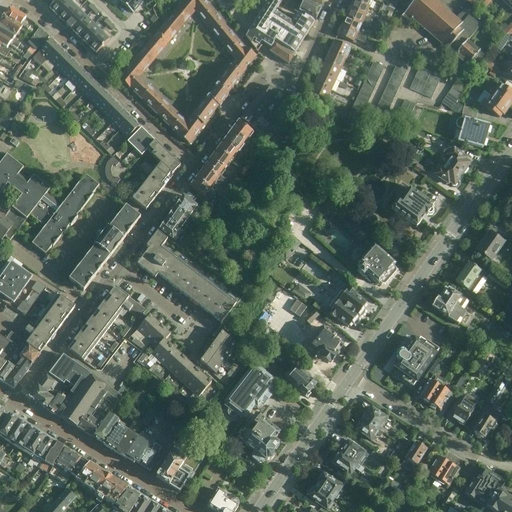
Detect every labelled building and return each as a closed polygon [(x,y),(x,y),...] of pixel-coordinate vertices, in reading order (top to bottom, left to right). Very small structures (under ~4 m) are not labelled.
[(57,0),(49,9),(57,17),(73,0),(72,0),(72,1),(70,0),(57,0)] [(74,0),(73,0),(57,17),(61,20),(65,24),(81,7),(74,0)] [(138,0),(121,0),(119,2),(126,8),(133,14),(134,13),(142,3),(138,0)] [(185,0),(183,3),(180,3),(178,5),(179,8),(119,79),(130,89),(137,96),(140,99),(178,136),(190,145),(218,107),(219,108),(221,105),(222,105),(222,104),(224,102),(225,100),(226,99),(228,96),(227,95),(256,57),(244,48),(244,49),(204,0),(185,0)] [(294,55),(313,25),(314,24),(305,17),(303,20),(297,15),(294,20),(277,9),(283,0),(262,0),(261,2),(266,5),(249,32),(245,37),(258,53),(262,47),(267,51),(269,48),(271,50),(276,43),(294,55)] [(316,20),(321,8),(304,1),(301,0),(298,0),(294,10),(316,20)] [(321,8),(325,0),(304,0),(304,1),(321,8)] [(369,9),(373,0),(372,0),(353,0),(353,1),(369,9)] [(412,20),(454,57),(453,58),(459,64),(460,62),(466,68),(472,62),(475,65),(483,56),(467,42),(485,22),(468,6),(456,19),(434,0),(412,0),(407,7),(409,9),(402,17),(409,23),(412,20)] [(453,0),(451,3),(458,9),(464,1),(462,0),(453,0)] [(486,8),(493,0),(487,0),(483,5),(486,8)] [(229,1),(221,8),(224,13),(233,5),(229,1)] [(365,17),(369,9),(353,1),(349,10),(365,17)] [(81,7),(65,24),(72,32),(86,18),(78,11),(82,7),(81,7)] [(9,9),(3,17),(28,32),(30,28),(22,23),(26,18),(9,9)] [(369,20),(365,17),(349,10),(345,19),(361,26),(361,25),(366,27),(369,20)] [(382,25),(387,27),(391,19),(382,15),(381,17),(385,18),(382,25)] [(3,17),(2,19),(0,21),(0,26),(16,37),(20,31),(25,34),(28,32),(3,17)] [(86,18),(72,32),(80,39),(93,26),(86,18)] [(345,19),(341,27),(365,38),(368,30),(361,26),(345,19)] [(511,24),(502,34),(504,36),(511,35),(511,34),(511,24)] [(0,26),(0,36),(18,47),(21,44),(14,40),(16,37),(0,26)] [(93,26),(80,39),(88,47),(105,30),(104,29),(101,33),(93,26)] [(337,36),(353,44),(355,39),(364,44),(366,39),(365,38),(341,27),(337,36)] [(40,30),(34,37),(40,42),(45,35),(40,30)] [(105,30),(88,47),(94,53),(96,55),(113,38),(112,37),(105,30)] [(511,34),(511,35),(504,36),(502,38),(509,43),(510,41),(511,42),(511,34)] [(49,38),(45,35),(40,42),(34,37),(27,44),(31,47),(35,51),(37,49),(38,50),(49,38)] [(0,36),(0,45),(7,49),(9,46),(16,50),(18,47),(0,36)] [(59,48),(51,40),(32,60),(40,68),(47,60),(59,48)] [(345,60),(350,49),(334,42),(329,53),(345,60)] [(288,65),(294,56),(294,55),(276,43),(271,50),(269,53),(288,65)] [(0,45),(0,50),(6,54),(9,50),(7,49),(0,45)] [(31,47),(27,52),(31,56),(35,51),(31,47)] [(47,60),(54,67),(66,55),(59,48),(47,60)] [(340,71),(345,60),(329,53),(324,63),(340,71)] [(73,62),(72,61),(66,55),(54,67),(61,74),(73,62)] [(61,74),(69,81),(80,69),(73,62),(61,74)] [(484,67),(491,72),(495,75),(499,70),(488,62),(484,67)] [(324,63),(319,74),(336,81),(341,83),(346,73),(340,71),(324,63)] [(384,68),(373,63),(370,69),(381,74),(384,68)] [(19,65),(14,71),(18,74),(22,67),(19,65)] [(393,72),(392,73),(403,78),(406,73),(395,68),(393,72)] [(427,78),(430,73),(419,68),(417,73),(427,78)] [(88,76),(80,69),(69,81),(76,89),(88,76)] [(379,79),(381,74),(370,69),(368,74),(379,79)] [(27,83),(29,79),(33,75),(30,73),(26,77),(25,76),(23,80),(27,83)] [(401,84),(403,78),(392,73),(390,79),(401,84)] [(425,84),(427,78),(417,73),(414,79),(420,81),(425,84)] [(438,83),(441,78),(430,73),(427,78),(438,83)] [(319,74),(315,84),(331,91),(336,81),(319,74)] [(376,84),(379,79),(368,74),(365,79),(376,84)] [(95,84),(88,76),(76,89),(83,96),(95,84)] [(357,78),(354,86),(359,88),(362,81),(357,78)] [(436,89),(438,83),(427,78),(425,84),(436,89)] [(374,90),(376,84),(365,79),(363,85),(374,90)] [(398,89),(401,84),(390,79),(387,84),(398,89)] [(415,92),(420,81),(414,79),(409,90),(415,92)] [(423,89),(425,84),(420,81),(415,92),(420,95),(420,94),(423,89)] [(102,91),(95,84),(83,96),(90,103),(102,91)] [(315,84),(310,95),(316,100),(315,102),(323,108),(326,102),(331,91),(315,84)] [(396,95),(398,89),(387,84),(385,89),(396,95)] [(433,94),(436,89),(425,84),(423,89),(433,94)] [(465,89),(454,84),(451,89),(462,94),(465,89)] [(371,95),(374,90),(363,85),(360,90),(371,95)] [(490,97),(508,109),(511,103),(511,95),(498,85),(490,97)] [(278,94),(269,87),(265,88),(257,97),(269,106),(270,104),(275,98),(278,94)] [(308,99),(303,94),(297,88),(292,96),(296,101),(306,110),(305,111),(306,113),(315,102),(316,100),(310,95),(308,99)] [(393,100),(396,95),(385,89),(382,95),(393,100)] [(431,99),(433,94),(423,89),(420,94),(431,99)] [(461,96),(451,89),(448,94),(458,101),(461,96)] [(369,100),(371,95),(360,90),(358,95),(369,100)] [(109,98),(102,91),(90,103),(98,110),(109,98)] [(292,96),(285,92),(281,99),(287,103),(286,105),(291,108),(292,107),(299,116),(304,111),(305,111),(306,110),(296,101),(292,96)] [(458,101),(448,94),(445,99),(455,106),(458,101)] [(366,106),(369,100),(358,95),(356,101),(366,106)] [(391,105),(393,100),(382,95),(380,100),(391,105)] [(257,97),(253,103),(249,108),(260,117),(270,125),(271,126),(274,129),(272,131),(277,136),(286,128),(281,122),(280,122),(265,111),(269,106),(257,97)] [(508,109),(490,97),(486,102),(483,100),(479,106),(500,120),(508,109)] [(117,105),(109,98),(98,110),(105,117),(117,105)] [(279,110),(281,107),(283,104),(275,98),(270,104),(279,110)] [(455,106),(445,99),(441,104),(442,104),(451,110),(455,106)] [(388,111),(391,105),(380,100),(377,106),(388,111)] [(366,106),(356,101),(353,106),(364,111),(366,106)] [(405,114),(410,103),(404,101),(399,112),(405,114)] [(415,106),(415,105),(410,103),(405,114),(410,116),(415,106)] [(124,112),(117,105),(105,117),(112,124),(124,112)] [(362,117),(364,111),(353,106),(351,112),(362,117)] [(386,116),(388,111),(377,106),(375,111),(386,116)] [(260,117),(249,108),(241,119),(251,128),(257,134),(268,145),(274,139),(266,130),(270,125),(260,117)] [(462,116),(475,119),(477,112),(463,108),(461,115),(462,116)] [(383,121),(386,116),(375,111),(373,116),(383,121)] [(408,122),(410,116),(405,114),(399,112),(399,111),(397,117),(408,122)] [(131,119),(124,112),(112,124),(119,131),(131,119)] [(359,122),(362,117),(351,112),(348,117),(359,122)] [(281,122),(286,128),(295,120),(289,113),(280,122),(281,122)] [(8,115),(4,121),(12,127),(16,119),(8,115)] [(381,127),(383,121),(373,116),(370,122),(381,127)] [(461,119),(460,119),(458,120),(456,122),(455,125),(455,127),(457,129),(461,130),(460,133),(454,131),(452,141),(457,142),(457,143),(481,149),(488,127),(474,123),(475,119),(462,116),(461,119)] [(405,127),(408,122),(397,117),(394,122),(405,127)] [(119,131),(127,139),(139,127),(131,119),(119,131)] [(7,134),(12,127),(4,121),(0,127),(0,129),(1,130),(7,134)] [(403,133),(405,127),(394,122),(392,128),(403,133)] [(231,162),(251,135),(252,133),(245,128),(238,123),(217,152),(231,162)] [(389,130),(378,127),(369,139),(374,142),(377,137),(381,140),(388,137),(389,130)] [(141,129),(127,143),(134,150),(148,136),(141,129)] [(147,151),(155,143),(148,136),(134,150),(141,157),(147,151)] [(103,149),(110,141),(106,137),(103,140),(100,137),(96,141),(99,145),(103,149)] [(10,143),(16,148),(19,144),(13,139),(10,143)] [(110,141),(103,149),(106,152),(109,149),(106,146),(111,142),(110,141)] [(130,199),(142,209),(145,212),(169,180),(167,178),(170,174),(171,176),(180,167),(155,143),(147,151),(160,165),(156,170),(154,168),(130,199)] [(461,176),(466,168),(469,164),(464,161),(466,159),(454,151),(453,151),(452,150),(451,151),(449,149),(444,150),(439,156),(440,161),(451,168),(461,176)] [(217,152),(196,179),(196,180),(214,193),(219,187),(215,184),(217,181),(222,184),(225,180),(221,176),(226,168),(231,162),(217,152)] [(78,218),(76,217),(79,214),(93,196),(92,195),(99,186),(85,176),(61,207),(46,195),(50,190),(33,177),(29,182),(19,174),(23,169),(6,156),(0,163),(0,241),(1,242),(4,237),(10,242),(29,216),(45,228),(31,245),(45,256),(52,247),(53,248),(67,230),(66,230),(69,226),(70,227),(78,218)] [(111,185),(114,188),(120,181),(116,178),(114,180),(113,180),(112,178),(111,177),(111,175),(110,173),(110,171),(111,169),(111,168),(112,166),(114,165),(116,167),(119,164),(113,158),(110,161),(108,162),(107,164),(106,166),(105,169),(105,171),(105,173),(105,175),(106,178),(107,180),(108,181),(109,183),(111,185)] [(440,161),(444,164),(441,168),(440,170),(438,169),(434,176),(448,185),(449,183),(454,187),(461,176),(451,168),(440,161)] [(425,178),(428,173),(421,169),(416,165),(413,170),(425,178)] [(335,181),(331,177),(325,184),(326,186),(324,188),(327,191),(335,181)] [(190,188),(196,193),(203,199),(207,201),(214,193),(196,180),(190,188)] [(433,208),(408,191),(401,186),(395,194),(399,198),(390,210),(416,228),(424,216),(427,218),(427,216),(428,217),(431,216),(433,213),(433,210),(432,210),(433,208)] [(183,197),(175,208),(191,220),(199,210),(197,208),(183,197)] [(140,218),(134,214),(125,207),(109,228),(108,227),(94,245),(95,246),(68,281),(83,292),(110,258),(124,240),(140,218)] [(175,208),(174,210),(167,219),(183,231),(191,220),(175,208)] [(167,219),(165,222),(159,231),(173,241),(173,240),(176,242),(183,231),(167,219)] [(490,262),(503,244),(493,236),(496,232),(488,226),(485,231),(489,234),(476,252),(484,257),(483,259),(488,262),(489,261),(490,262)] [(157,233),(146,247),(149,250),(137,266),(155,280),(158,276),(173,255),(162,247),(167,241),(157,233)] [(300,243),(292,237),(291,236),(276,254),(286,262),(300,243)] [(394,267),(373,248),(366,255),(363,252),(361,254),(360,253),(359,253),(358,253),(357,254),(356,255),(356,256),(356,257),(356,258),(357,258),(357,259),(355,261),(359,264),(357,266),(359,268),(356,271),(362,277),(363,277),(365,279),(368,276),(378,285),(379,284),(381,285),(384,286),(395,273),(395,270),(393,268),(394,267)] [(158,276),(221,324),(236,304),(173,255),(158,276)] [(11,264),(0,279),(0,294),(13,303),(14,302),(21,292),(22,293),(23,294),(24,295),(25,295),(25,294),(26,294),(26,293),(26,292),(26,291),(25,291),(25,290),(24,290),(23,290),(30,280),(29,279),(30,278),(11,264)] [(481,272),(468,264),(455,282),(472,294),(484,275),(480,273),(481,272)] [(487,278),(496,284),(505,290),(509,284),(490,272),(487,278)] [(25,316),(45,288),(37,282),(31,290),(32,291),(24,303),(23,303),(17,311),(25,316)] [(311,294),(298,284),(292,292),(306,302),(311,294)] [(335,300),(358,318),(358,317),(359,318),(359,317),(362,317),(363,314),(364,312),(364,311),(362,309),(365,305),(354,296),(357,293),(348,287),(343,294),(341,292),(335,300)] [(115,288),(88,323),(68,350),(83,362),(119,316),(117,314),(122,307),(139,320),(145,312),(115,288)] [(466,301),(460,297),(460,298),(448,290),(441,302),(437,300),(432,308),(447,318),(447,319),(458,326),(466,314),(460,310),(466,301)] [(42,303),(48,295),(46,292),(39,301),(42,303)] [(45,347),(75,308),(58,296),(35,328),(30,324),(25,332),(31,337),(29,341),(26,344),(26,345),(40,355),(43,351),(45,347)] [(358,318),(335,300),(329,308),(331,309),(326,316),(334,323),(336,320),(347,328),(350,324),(353,326),(356,324),(357,322),(357,320),(358,319),(358,318)] [(28,316),(31,319),(37,310),(34,308),(28,316)] [(310,325),(319,316),(315,311),(311,308),(307,312),(310,315),(305,320),(310,325)] [(511,309),(502,324),(503,324),(511,330),(511,309)] [(157,323),(149,317),(136,331),(144,337),(157,323)] [(163,330),(157,323),(144,337),(150,344),(163,330)] [(123,338),(130,330),(127,328),(121,336),(123,338)] [(321,359),(327,364),(331,364),(343,347),(335,341),(336,339),(322,328),(321,330),(319,329),(316,333),(318,334),(313,341),(312,340),(311,342),(309,342),(307,344),(307,347),(306,349),(314,354),(314,355),(314,357),(314,358),(314,359),(315,360),(316,360),(317,361),(318,361),(319,360),(320,360),(321,359)] [(478,334),(468,328),(465,335),(474,340),(478,334)] [(150,344),(156,349),(157,350),(164,341),(165,342),(170,336),(163,330),(150,344)] [(19,349),(24,343),(11,333),(5,340),(19,349)] [(215,342),(231,353),(237,345),(221,333),(215,342)] [(0,373),(4,368),(9,361),(11,360),(14,355),(19,349),(5,340),(0,336),(0,373)] [(246,350),(246,349),(250,345),(240,337),(236,342),(246,350)] [(403,375),(401,379),(400,380),(413,388),(439,350),(426,342),(420,338),(417,342),(414,340),(406,352),(404,351),(404,350),(398,351),(394,357),(395,363),(396,363),(397,364),(394,369),(403,375)] [(478,344),(472,340),(468,346),(474,350),(478,344)] [(171,347),(165,342),(164,341),(157,350),(156,349),(151,355),(158,362),(171,347)] [(215,342),(210,349),(225,361),(231,353),(215,342)] [(26,345),(26,344),(24,343),(19,349),(14,355),(30,367),(40,355),(26,345)] [(112,354),(118,345),(115,343),(109,351),(112,354)] [(158,362),(165,368),(178,354),(171,347),(158,362)] [(220,368),(225,361),(210,349),(204,356),(220,368)] [(481,361),(475,370),(483,375),(488,368),(494,359),(485,353),(481,361)] [(165,368),(171,374),(184,360),(178,354),(165,368)] [(13,390),(30,368),(30,367),(14,355),(11,360),(18,365),(14,369),(3,384),(13,390)] [(63,356),(48,375),(64,385),(66,383),(74,388),(82,378),(82,379),(86,381),(90,375),(63,356)] [(200,363),(207,369),(215,374),(220,368),(204,356),(200,363)] [(100,369),(100,368),(106,360),(104,358),(97,367),(100,369)] [(428,373),(433,377),(440,367),(439,366),(442,361),(439,359),(428,373)] [(171,374),(178,380),(191,366),(184,360),(171,374)] [(0,373),(0,382),(3,384),(14,369),(12,367),(14,365),(9,361),(4,368),(0,373)] [(266,368),(276,378),(282,372),(271,362),(266,368)] [(254,364),(224,403),(226,404),(224,406),(228,410),(228,411),(227,411),(227,412),(227,413),(227,414),(227,415),(228,416),(229,417),(230,418),(231,418),(232,418),(233,418),(234,418),(235,418),(235,417),(236,417),(237,416),(241,420),(243,418),(245,419),(254,407),(257,409),(265,399),(273,388),(270,386),(275,380),(254,364)] [(178,380),(184,386),(197,372),(191,366),(178,380)] [(316,386),(298,369),(290,377),(287,374),(284,378),(305,398),(309,394),(308,394),(316,386)] [(184,386),(191,392),(204,378),(197,372),(184,386)] [(48,375),(47,377),(63,387),(54,400),(47,411),(56,416),(67,400),(75,389),(74,388),(66,383),(64,385),(48,375)] [(82,379),(75,389),(56,416),(85,435),(91,439),(107,415),(108,416),(118,404),(117,403),(121,398),(120,397),(123,394),(120,391),(117,394),(110,389),(90,375),(86,381),(82,379)] [(463,376),(455,389),(460,392),(468,379),(463,376)] [(29,398),(29,399),(30,400),(31,401),(37,405),(47,411),(54,400),(63,387),(47,377),(43,382),(39,388),(32,397),(32,396),(31,396),(30,396),(29,397),(29,398)] [(430,405),(440,388),(443,384),(441,383),(442,381),(436,377),(434,381),(435,382),(434,384),(429,381),(419,398),(423,401),(423,403),(427,405),(428,404),(430,405)] [(204,378),(191,392),(198,398),(211,384),(204,378)] [(498,382),(485,403),(491,407),(504,386),(498,382)] [(431,408),(434,410),(436,409),(441,412),(451,395),(440,388),(430,405),(431,406),(431,408)] [(177,409),(162,431),(174,439),(175,440),(191,415),(185,410),(188,405),(171,392),(165,400),(177,409)] [(462,401),(451,418),(456,422),(456,423),(460,426),(462,425),(463,426),(475,409),(479,403),(466,395),(462,401)] [(150,408),(140,422),(146,427),(154,415),(156,412),(150,408)] [(361,420),(379,431),(386,420),(369,409),(369,410),(367,408),(363,414),(365,415),(361,420)] [(484,413),(473,432),(489,442),(495,432),(492,430),(496,424),(494,423),(498,417),(487,410),(484,413)] [(258,412),(250,422),(237,439),(240,441),(240,442),(254,452),(251,455),(252,459),(259,464),(262,464),(264,461),(265,461),(266,461),(267,461),(271,461),(273,457),(273,453),(272,452),(279,444),(274,440),(279,434),(270,427),(272,425),(271,422),(258,412)] [(18,421),(9,415),(0,429),(0,435),(7,440),(18,421)] [(119,423),(108,416),(107,415),(91,439),(103,446),(117,425),(119,423)] [(379,431),(361,420),(358,424),(357,423),(353,428),(355,430),(354,431),(371,442),(379,431)] [(28,427),(18,421),(7,440),(16,445),(28,427)] [(127,432),(117,425),(103,446),(113,453),(127,432)] [(37,432),(28,427),(16,445),(25,451),(37,432)] [(138,439),(134,436),(138,431),(131,427),(127,432),(113,453),(124,459),(138,439)] [(46,438),(37,432),(25,451),(34,456),(46,438)] [(141,434),(138,439),(124,459),(125,460),(127,458),(149,472),(159,457),(158,457),(162,450),(148,441),(148,438),(141,434)] [(56,444),(46,438),(34,456),(27,465),(32,469),(34,466),(39,469),(44,463),(56,444)] [(169,457),(155,479),(168,486),(184,461),(189,455),(192,450),(185,446),(183,449),(173,442),(165,454),(166,455),(169,457)] [(339,453),(363,470),(363,469),(358,465),(357,465),(364,454),(347,443),(345,446),(342,444),(337,450),(340,452),(340,453),(339,453)] [(406,460),(402,466),(411,472),(415,466),(416,466),(426,450),(424,449),(424,448),(421,446),(420,446),(415,443),(405,460),(406,460)] [(64,449),(56,444),(44,463),(39,469),(47,474),(52,468),(53,469),(55,466),(54,465),(56,463),(64,449)] [(88,464),(64,449),(56,463),(54,465),(55,466),(53,469),(52,468),(47,474),(65,485),(71,476),(75,478),(88,464)] [(184,461),(168,486),(169,487),(179,493),(181,489),(185,484),(188,485),(195,475),(194,474),(205,456),(192,449),(192,450),(189,455),(184,461)] [(0,462),(11,469),(12,468),(9,467),(12,463),(4,458),(5,456),(0,452),(0,462)] [(370,458),(383,466),(387,460),(374,452),(370,458)] [(363,470),(339,453),(336,457),(334,456),(329,462),(332,463),(331,464),(350,477),(355,470),(360,474),(363,470)] [(393,453),(388,461),(394,465),(399,457),(393,453)] [(448,464),(447,463),(447,462),(444,460),(443,461),(438,457),(427,474),(437,481),(448,464)] [(0,462),(0,466),(3,468),(5,470),(6,468),(10,471),(11,469),(0,462)] [(74,481),(83,487),(97,470),(88,464),(75,478),(76,479),(74,481)] [(437,481),(448,487),(458,470),(453,467),(453,466),(451,464),(449,465),(448,464),(437,481)] [(83,487),(92,492),(96,495),(105,500),(118,483),(97,470),(83,487)] [(511,511),(511,493),(503,487),(505,484),(483,471),(476,482),(474,480),(464,495),(489,511),(511,511)] [(316,487),(334,499),(342,488),(333,481),(332,482),(331,481),(332,480),(330,480),(324,475),(323,476),(321,474),(317,481),(319,482),(316,487)] [(105,500),(113,505),(127,489),(118,483),(105,500)] [(392,483),(388,488),(396,494),(400,488),(392,483)] [(334,499),(316,487),(313,491),(310,489),(306,496),(309,498),(308,498),(315,502),(315,503),(316,504),(316,503),(317,504),(326,510),(334,499)] [(131,511),(141,498),(131,491),(127,489),(113,505),(119,509),(117,511),(131,511)] [(447,508),(457,493),(450,489),(441,504),(447,508)] [(67,490),(60,497),(69,505),(76,498),(67,490)] [(235,511),(238,507),(239,505),(238,502),(235,500),(232,501),(231,503),(224,499),(226,497),(218,491),(208,505),(207,508),(213,511),(235,511)] [(360,500),(367,506),(372,500),(364,494),(360,500)] [(60,497),(53,505),(60,511),(62,511),(69,505),(60,497)] [(131,511),(145,511),(151,504),(141,498),(131,511)]
